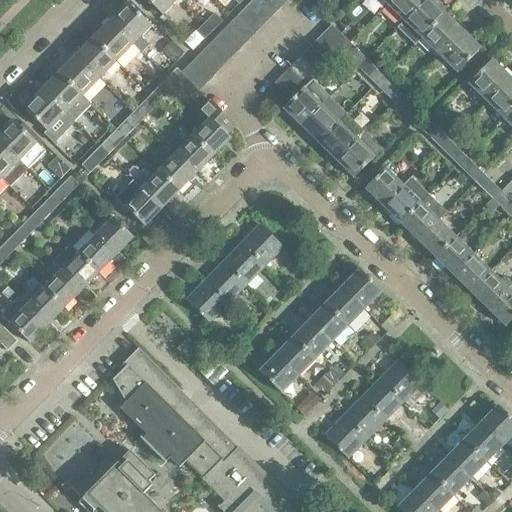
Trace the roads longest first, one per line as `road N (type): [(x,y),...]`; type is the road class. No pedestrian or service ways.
road 1 (residential): [(0,428),(274,152)]
road 2 (residential): [(511,385),(274,152)]
